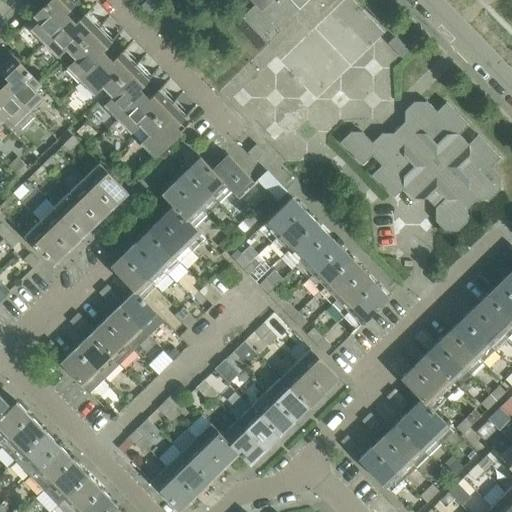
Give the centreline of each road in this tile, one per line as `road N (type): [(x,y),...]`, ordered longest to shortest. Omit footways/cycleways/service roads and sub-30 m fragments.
road 1 (residential): [(146,511),(14,366),(12,345),(106,256)]
road 2 (residential): [(307,464),(367,399),(373,365),(505,236)]
road 3 (residential): [(107,0),(233,137)]
road 4 (residential): [(511,88),(427,0)]
